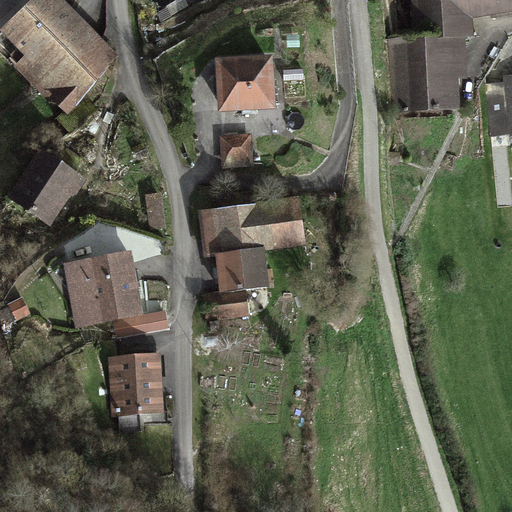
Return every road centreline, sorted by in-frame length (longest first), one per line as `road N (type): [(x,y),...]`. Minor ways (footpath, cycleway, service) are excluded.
road 1 (residential): [(121,0),(129,68),(179,190),(185,489)]
road 2 (unclassified): [(450,511),(383,257)]
road 3 (residential): [(383,257),(358,0)]
